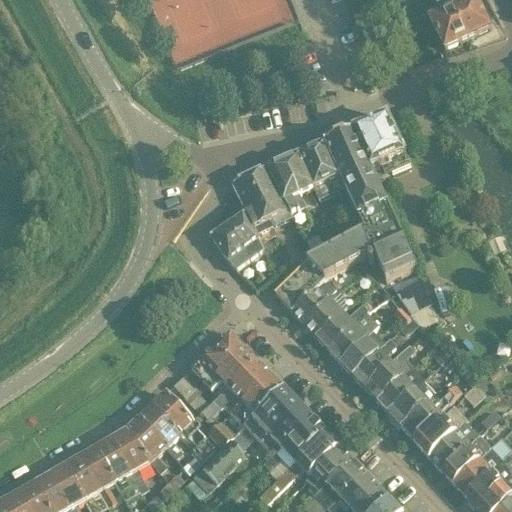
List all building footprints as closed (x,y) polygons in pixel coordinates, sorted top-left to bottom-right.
[(454,15),(469,43),(491,31),(475,0),(452,0),(448,2),(452,11),(450,13),(452,16),(454,15)] [(452,16),(450,13),(429,23),(445,55),(469,43),(454,15),(452,16)] [(370,15),(354,20),(362,43),(378,38),(370,15)] [(388,121),(355,135),(378,187),(411,172),(405,159),(388,121)] [(365,235),(307,266),(308,267),(322,281),(325,284),(353,270),(361,265),(374,258),(387,287),(417,274),(403,243),(402,243),(394,225),(388,212),(389,211),(378,187),(372,174),(355,135),(325,149),(346,196),(359,224),(360,225),(365,235)] [(325,149),(300,159),(316,194),(315,194),(313,195),(319,207),(320,206),(346,196),(325,149)] [(287,165),(283,167),(299,201),(300,201),(303,200),(313,195),(315,194),(316,194),(300,159),(298,160),(287,165)] [(271,171),(267,173),(289,222),(292,221),(293,220),(300,217),(307,214),(300,201),(299,201),(283,167),(271,171)] [(253,180),(249,182),(271,230),(274,228),(289,222),(267,173),(262,176),(253,180)] [(239,187),(232,190),(246,218),(258,242),(274,234),(271,230),(249,182),(239,187)] [(260,246),(246,218),(228,230),(252,265),(264,257),(260,248),(260,246)] [(252,265),(228,230),(212,242),(230,268),(237,276),(252,265)] [(318,241),(307,247),(314,260),(325,254),(318,241)] [(361,265),(353,270),(358,279),(366,274),(361,265)] [(308,267),(275,299),(288,313),(292,317),(319,291),(325,284),(308,267)] [(319,291),(292,317),(301,326),(304,330),(331,303),(328,300),(319,291)] [(331,303),(304,330),(313,339),(315,342),(343,315),(340,313),(331,303)] [(343,315),(315,342),(325,352),(328,355),(367,318),(369,315),(366,313),(363,310),(350,323),(343,315)] [(367,318),(328,355),(337,365),(340,368),(373,337),(380,330),(377,327),(367,318)] [(412,325),(409,321),(401,328),(404,332),(412,325)] [(404,332),(401,335),(405,339),(412,337),(419,331),(414,323),(412,325),(404,332)] [(214,378),(243,350),(230,337),(191,374),(202,385),(212,375),(214,378)] [(373,337),(340,368),(349,377),(352,381),(385,349),(382,346),(373,337)] [(385,349),(352,381),(361,390),(364,394),(392,367),(388,364),(387,362),(398,351),(390,344),(385,349)] [(258,366),(243,350),(214,378),(212,375),(202,385),(212,395),(221,386),(228,393),(228,394),(258,366)] [(392,367),(364,394),(373,402),(377,407),(413,372),(414,371),(410,367),(407,364),(416,356),(410,350),(392,367)] [(210,411),(201,420),(208,428),(224,413),(231,420),(272,380),(258,366),(228,394),(228,393),(210,410),(210,411)] [(413,372),(377,407),(385,415),(387,418),(424,384),(421,381),(413,372)] [(272,380),(231,420),(243,432),(285,393),(272,380)] [(424,384),(387,418),(397,428),(400,432),(438,397),(442,393),(438,389),(435,386),(429,380),(424,384)] [(186,405),(196,395),(183,382),(174,391),(186,405)] [(438,397),(400,432),(412,445),(441,419),(463,397),(456,390),(444,403),(438,397)] [(476,390),(464,401),(474,411),(486,399),(476,390)] [(285,393),(243,432),(271,461),(312,422),(285,393)] [(196,395),(186,405),(201,420),(210,411),(210,410),(196,395)] [(154,410),(151,412),(180,442),(194,458),(195,459),(204,468),(217,455),(210,447),(207,443),(199,450),(187,435),(195,427),(167,397),(154,410)] [(441,419),(412,445),(429,462),(465,428),(466,428),(469,425),(454,411),(444,421),(442,420),(441,419)] [(141,422),(139,424),(167,454),(176,465),(177,463),(183,459),(174,448),(180,442),(151,412),(141,422)] [(494,414),(481,428),(487,434),(500,421),(494,414)] [(312,422),(271,461),(272,462),(264,470),(270,477),(282,465),(289,472),(326,436),(312,422)] [(128,434),(125,436),(151,469),(161,480),(168,474),(158,463),(167,454),(139,424),(128,434)] [(215,448),(228,436),(222,428),(208,441),(215,448)] [(465,428),(429,462),(442,477),(480,441),(475,435),(474,436),(466,428),(465,428)] [(112,443),(110,445),(141,498),(142,500),(143,499),(149,495),(139,476),(151,469),(125,436),(112,443)] [(228,436),(215,448),(220,453),(221,454),(231,446),(234,442),(234,441),(228,436)] [(326,436),(289,472),(290,473),(258,503),(265,510),(302,475),(309,481),(340,451),(326,436)] [(480,441),(442,477),(454,489),(492,453),(480,441)] [(492,453),(454,489),(465,500),(502,464),(503,465),(511,456),(500,444),(492,453)] [(97,452),(95,454),(115,489),(127,510),(129,509),(135,506),(133,502),(141,498),(110,445),(97,452)] [(223,456),(186,491),(201,507),(247,463),(242,458),(231,446),(221,454),(223,456)] [(312,493),(301,503),(307,509),(314,503),(353,464),(340,451),(309,481),(310,482),(306,486),(312,493)] [(82,461),(80,462),(106,511),(111,511),(118,509),(109,492),(115,489),(95,454),(82,461)] [(502,464),(465,500),(476,511),(480,511),(511,481),(511,456),(503,465),(502,464)] [(195,462),(188,470),(195,477),(204,468),(195,459),(196,459),(196,460),(196,461),(195,462)] [(66,470),(64,471),(85,506),(87,511),(103,511),(106,511),(80,462),(66,470)] [(353,464),(314,503),(323,511),(328,511),(365,477),(353,464)] [(51,479),(49,480),(67,511),(77,511),(85,506),(64,471),(51,479)] [(365,477),(328,511),(354,511),(377,490),(365,477)] [(168,488),(176,495),(184,486),(177,479),(168,488)] [(36,487),(34,489),(46,511),(67,511),(49,480),(36,487)] [(511,481),(480,511),(502,511),(511,503),(511,481)] [(176,495),(168,488),(159,497),(167,504),(176,495)] [(21,496),(19,498),(26,511),(46,511),(34,489),(21,496)] [(380,511),(390,503),(377,490),(354,511),(380,511)] [(239,495),(229,504),(237,511),(247,503),(239,495)] [(6,505),(4,506),(6,511),(26,511),(19,498),(6,505)] [(157,501),(146,511),(158,511),(163,507),(157,501)] [(398,511),(390,503),(380,511),(398,511)] [(511,511),(511,503),(502,511),(511,511)]
